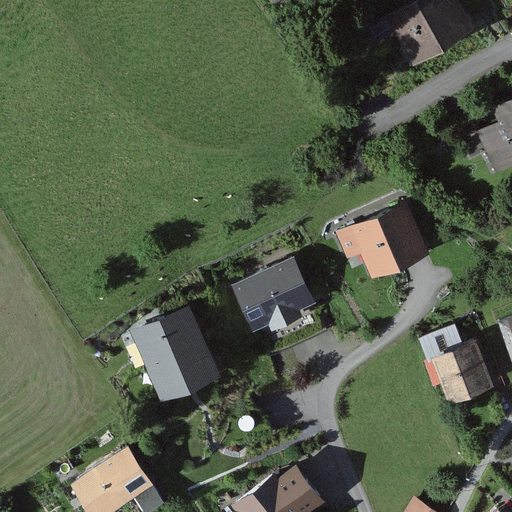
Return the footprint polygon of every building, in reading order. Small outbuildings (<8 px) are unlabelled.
[(476,31),(460,0),(418,0),(371,24),(380,40),(397,31),(413,62),(476,31)] [(511,164),(511,95),(498,103),(507,120),(464,142),(472,158),(489,149),(500,170),(511,164)] [(409,202),(338,232),(350,259),(366,253),(375,275),(430,252),(409,202)] [(297,254),(236,284),(259,331),(272,324),(276,332),(308,317),(304,309),(320,301),(297,254)] [(131,326),(160,388),(218,361),(189,299),(131,326)] [(428,360),(434,357),(455,403),(501,382),(479,335),(465,342),(456,323),(419,340),(428,360)] [(132,444),(74,482),(93,510),(93,511),(109,511),(157,481),(132,444)] [(277,469),(233,505),(239,511),(314,511),(312,509),(329,496),(299,459),(281,473),(277,469)] [(408,511),(441,511),(416,499),(408,511)]
